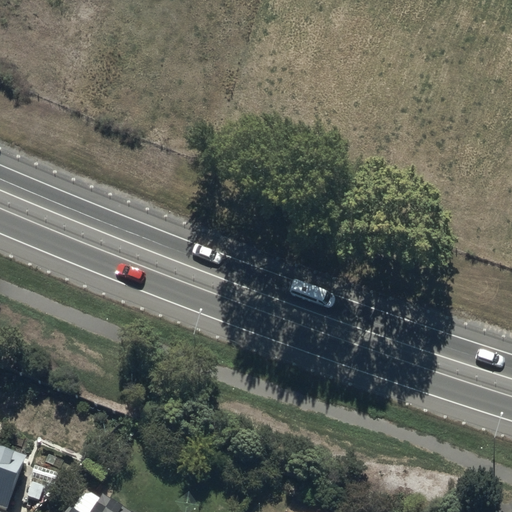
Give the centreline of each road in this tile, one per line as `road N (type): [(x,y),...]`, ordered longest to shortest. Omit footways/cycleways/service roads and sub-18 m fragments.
road 1 (trunk): [(511,408),(206,302),(0,219)]
road 2 (trunk): [(0,177),(322,303),(511,365)]
